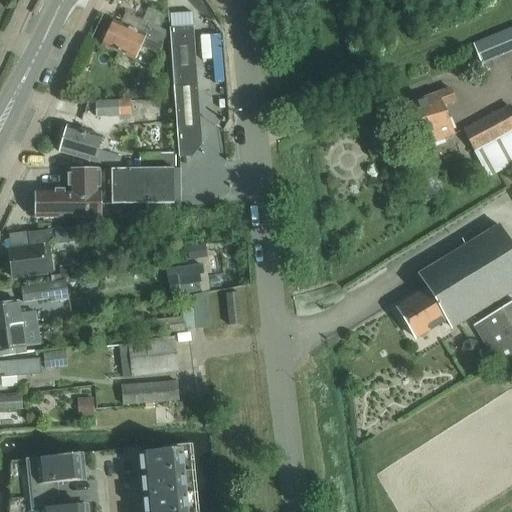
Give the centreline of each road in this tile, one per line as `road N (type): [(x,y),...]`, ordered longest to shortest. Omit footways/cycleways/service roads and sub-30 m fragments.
road 1 (residential): [(297,511),(265,259),(245,0)]
road 2 (tertiary): [(0,130),(64,0)]
